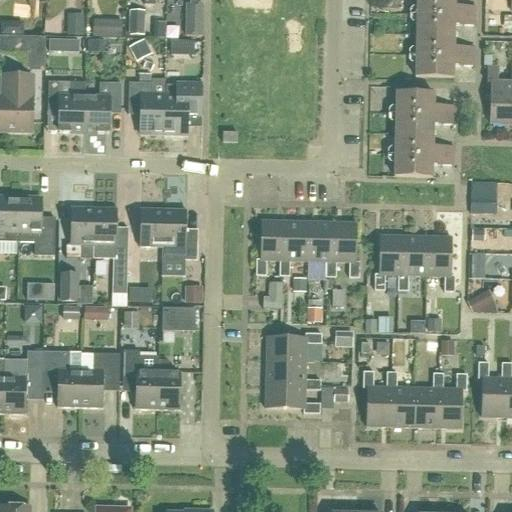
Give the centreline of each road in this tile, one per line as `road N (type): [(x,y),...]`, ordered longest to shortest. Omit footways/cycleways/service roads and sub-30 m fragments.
road 1 (residential): [(207,457),(511,461)]
road 2 (residential): [(207,457),(212,168)]
road 3 (residential): [(212,168),(328,169),(333,0)]
road 4 (residential): [(212,168),(0,162)]
road 5 (residential): [(0,452),(207,457)]
